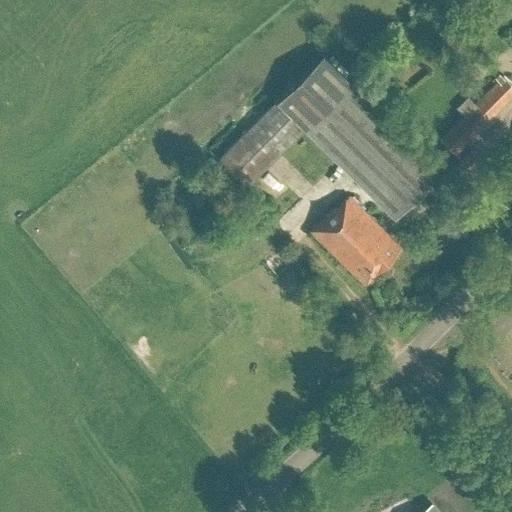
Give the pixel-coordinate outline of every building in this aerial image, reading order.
[(221,155),(247,181),(304,124),(396,214),(440,169),(322,53),(276,100),(275,100),(221,155)] [(388,81),(399,75),(387,56),(377,62),(388,81)] [(511,82),(503,74),(441,137),(455,151),(511,93),(511,82)] [(418,83),(409,99),(423,106),(432,90),(418,83)] [(449,170),(460,180),(480,158),(469,148),(449,170)] [(349,194),(312,229),(363,282),(400,246),(349,194)] [(439,511),(431,503),(420,511),(439,511)]
